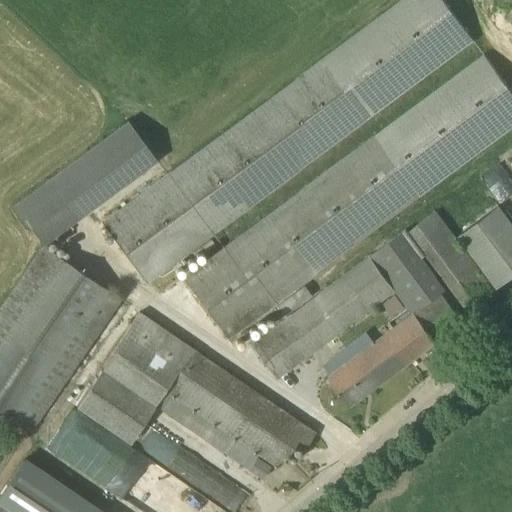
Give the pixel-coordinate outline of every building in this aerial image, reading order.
[(473,41),(442,0),(398,0),(99,221),(145,284),(473,41)] [(511,127),(511,94),(482,54),(181,277),(227,339),(511,127)] [(31,190),(12,204),(41,245),(96,205),(132,178),(155,161),(126,120),(59,169),(38,185),(31,190)] [(511,274),(511,223),(498,204),(456,235),(495,287),(511,274)] [(436,297),(445,290),(436,277),(421,257),(423,255),(469,316),(497,295),(435,211),(408,231),(405,228),(249,343),(276,379),(394,292),(406,308),(386,322),(390,328),(372,341),(364,331),(319,365),(349,406),(457,326),(436,297)] [(39,249),(0,305),(0,412),(30,433),(119,299),(39,249)] [(306,282),(279,304),(287,314),(314,292),(306,282)] [(402,307),(394,295),(381,303),(390,316),(402,307)] [(135,314),(73,406),(129,444),(153,406),(240,465),(250,450),(251,451),(277,468),(295,440),(296,440),(305,446),(313,434),(135,315),(135,314)] [(101,511),(25,459),(0,494),(0,511),(101,511)]
